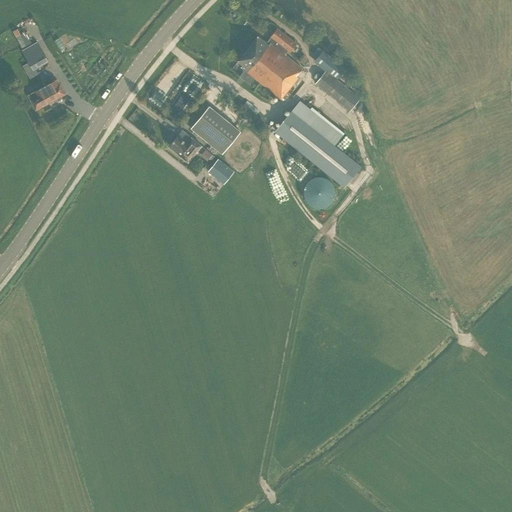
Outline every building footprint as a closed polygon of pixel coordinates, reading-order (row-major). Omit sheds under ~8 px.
[(286,55),(289,51),(290,53),(297,44),(278,29),(271,37),(272,37),(267,43),(258,37),(238,62),(243,66),(242,68),(281,100),(299,78),(297,77),(303,69),(286,55)] [(24,52),(34,70),(48,62),(38,44),(24,52)] [(346,70),(324,52),(316,61),(338,79),(346,70)] [(299,61),(304,66),(308,61),(303,56),(299,61)] [(326,71),(316,84),(350,112),(360,99),(326,71)] [(36,111),(66,95),(58,79),(34,92),(37,97),(31,100),(36,111)] [(294,94),(301,85),(297,82),(290,92),(294,94)] [(276,131),(346,186),(349,182),(353,185),(361,175),(357,172),(361,167),(335,147),(343,136),(300,102),(297,105),(276,131)] [(241,130),(210,105),(191,128),(222,153),(241,130)] [(202,146),(192,138),(187,144),(178,136),(169,147),(181,157),(188,163),(202,146)] [(201,156),(208,162),(213,156),(206,150),(201,156)] [(296,172),(302,166),(288,152),(282,158),(296,172)] [(209,172),(224,184),(234,172),(219,159),(209,172)] [(302,176),(307,168),(302,165),(297,173),(302,176)] [(302,191),(302,192),(302,194),(302,196),(303,197),(303,199),(304,200),(305,202),(306,203),(307,204),(309,205),(310,206),(311,207),(313,208),(314,208),(316,208),(317,208),(319,208),(320,208),(321,208),(323,208),(324,207),(326,206),(327,205),(329,204),(330,203),(331,202),(332,200),(332,199),(333,198),(333,196),(334,195),(334,193),(334,192),(334,190),(333,188),(333,187),(333,186),(332,184),(331,183),(330,182),(329,181),(328,180),(327,179),(325,178),(324,177),(322,177),(321,177),(319,176),(318,176),(316,176),(315,177),(314,177),(312,177),(310,178),(309,179),(308,180),(307,181),(306,182),(305,183),(304,184),(303,186),(303,187),(302,189),(302,191)]
